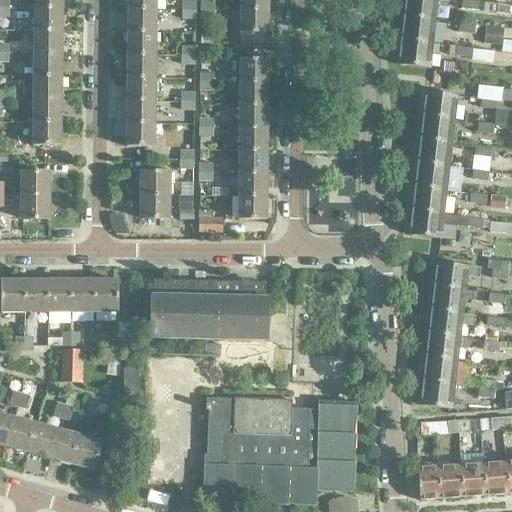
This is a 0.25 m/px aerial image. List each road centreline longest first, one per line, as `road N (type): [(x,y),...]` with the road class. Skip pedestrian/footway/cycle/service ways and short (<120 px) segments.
road 1 (residential): [(399,511),(375,246)]
road 2 (residential): [(296,0),(293,250)]
road 3 (residential): [(100,0),(98,249)]
road 4 (residential): [(375,246),(359,0)]
road 5 (residential): [(98,249),(293,250)]
